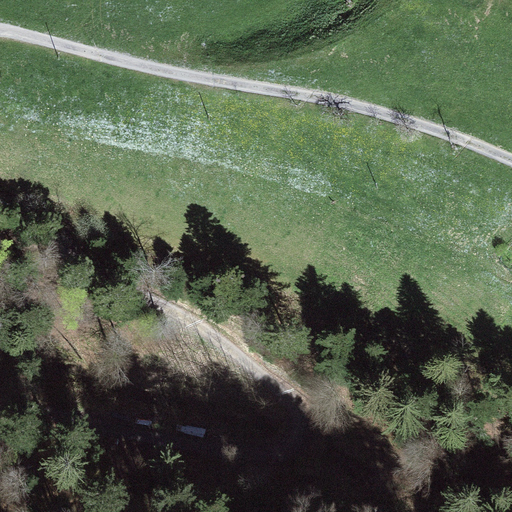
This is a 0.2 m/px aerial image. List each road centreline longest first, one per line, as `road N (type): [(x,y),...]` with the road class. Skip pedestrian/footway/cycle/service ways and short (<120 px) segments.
road 1 (track): [(0,209),(202,328),(257,370),(296,423),(279,450),(259,453),(0,402)]
road 2 (track): [(511,167),(405,123),(311,98),(200,82),(0,32)]
